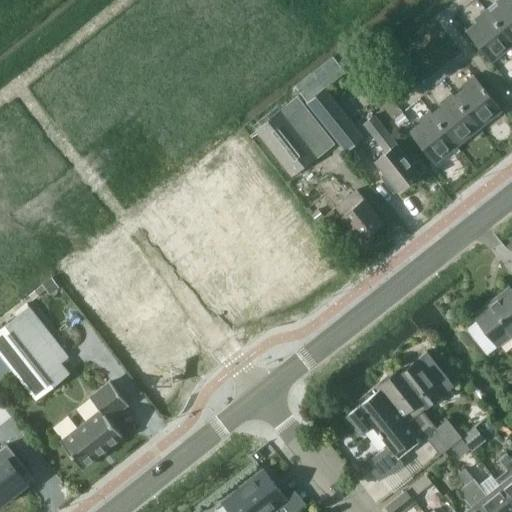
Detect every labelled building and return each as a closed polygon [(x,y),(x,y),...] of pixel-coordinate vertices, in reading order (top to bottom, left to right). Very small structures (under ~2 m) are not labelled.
[(490,12),(511,41),(511,0),(498,0),(496,2),(499,5),(490,12)] [(466,31),(489,60),(491,63),(506,52),(503,49),(511,41),(490,12),(487,9),(474,19),(477,22),(466,31)] [(365,137),(326,87),(345,72),(333,56),(294,87),(345,152),(365,137)] [(474,76),(462,85),(464,89),(455,96),(477,126),(479,129),(492,119),(489,116),(499,107),(474,76)] [(433,114),(455,143),(458,146),(470,137),(467,133),(477,126),(455,96),(452,93),(440,103),(442,106),(433,114)] [(297,95),(255,129),(291,176),(317,156),(317,157),(335,144),(297,95)] [(410,132),(435,165),(448,154),(445,151),(455,143),(433,114),(430,110),(418,120),(420,124),(410,132)] [(384,152),(375,159),(385,172),(380,176),(393,193),(398,189),(420,173),(374,114),(363,123),(384,152)] [(334,206),(342,215),(362,241),(383,223),(363,197),(356,188),(334,206)] [(51,277),(41,285),(45,290),(49,295),(58,287),(51,277)] [(478,321),(466,330),(477,342),(487,355),(498,346),(499,347),(511,336),(511,290),(509,287),(473,315),(478,321)] [(28,306),(0,328),(0,354),(35,399),(69,372),(60,362),(68,356),(28,306)] [(393,371),(377,384),(418,435),(425,430),(442,452),(442,453),(462,437),(447,418),(436,427),(423,410),(426,407),(426,408),(454,386),(427,351),(396,375),(393,371)] [(109,418),(127,403),(110,382),(90,397),(100,410),(60,441),(81,468),(122,436),(109,418)] [(418,435),(377,384),(372,389),(371,388),(362,396),(365,399),(342,418),(357,437),(372,425),(388,445),(368,461),(381,479),(382,479),(403,463),(400,458),(422,440),(418,435)] [(486,440),(479,432),(465,443),(472,451),(486,440)] [(0,505),(28,483),(18,471),(24,466),(6,444),(0,449),(0,505)] [(498,484),(511,501),(511,459),(506,452),(498,459),(507,470),(494,479),(498,484)] [(264,470),(222,504),(228,511),(294,511),(296,511),(264,470)] [(432,482),(426,474),(411,486),(418,494),(432,482)] [(466,484),(488,511),(511,511),(511,501),(498,484),(486,493),(474,478),(466,484)] [(461,511),(488,511),(466,484),(458,491),(470,505),(461,511)] [(401,511),(414,502),(405,491),(386,506),(390,511),(401,511)]
